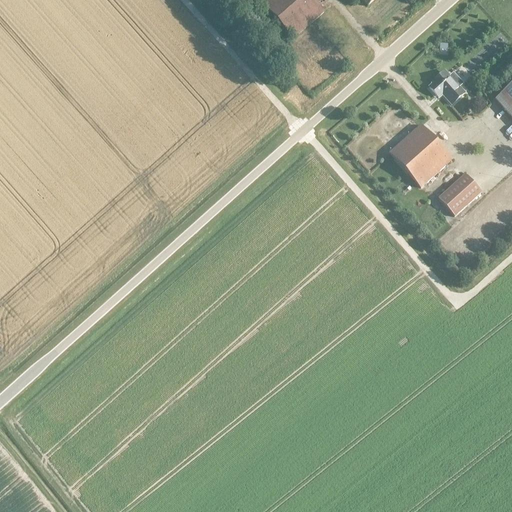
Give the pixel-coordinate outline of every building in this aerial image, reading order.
[(292,41),(323,13),(311,0),(268,0),(261,6),(292,41)] [(444,74),(431,85),(432,86),(428,90),(434,96),(433,96),(435,98),(439,94),(451,107),(463,95),(454,85),(458,82),(453,76),(452,75),(448,79),(444,74)] [(511,85),(495,101),(511,119),(511,85)] [(420,190),(451,162),(420,127),(389,155),(420,190)] [(453,219),(480,195),(464,177),(437,201),(453,219)]
